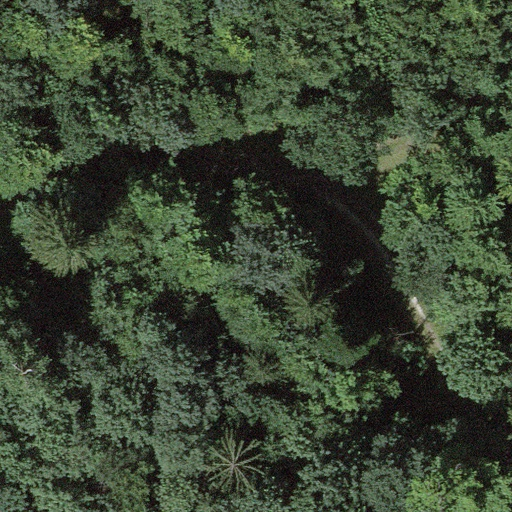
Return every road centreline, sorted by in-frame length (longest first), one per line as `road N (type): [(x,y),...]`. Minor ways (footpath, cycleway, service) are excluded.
road 1 (track): [(511,467),(349,193),(203,150),(87,169),(0,209)]
road 2 (track): [(349,193),(511,92)]
